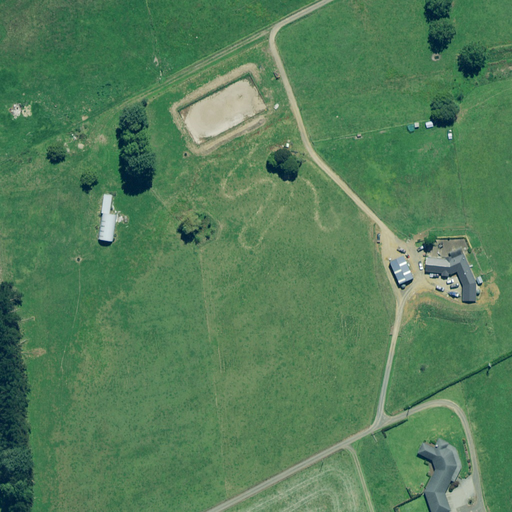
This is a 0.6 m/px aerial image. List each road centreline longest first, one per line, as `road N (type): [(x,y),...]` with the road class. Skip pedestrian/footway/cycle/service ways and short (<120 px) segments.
road 1 (track): [(381,420),(213,511)]
road 2 (track): [(381,420),(448,402),(467,426),(486,511)]
